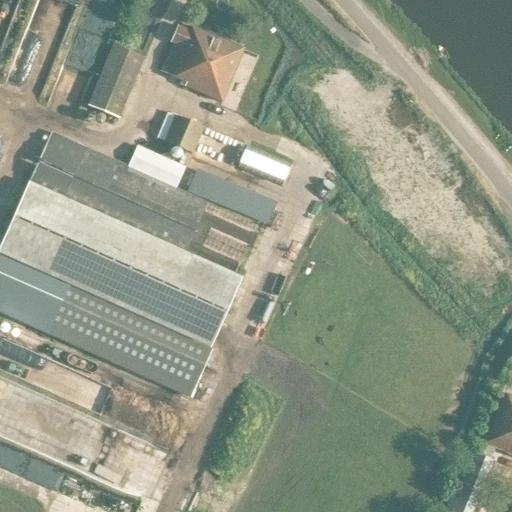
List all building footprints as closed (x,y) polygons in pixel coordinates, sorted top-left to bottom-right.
[(177,25),(159,71),(173,77),(172,78),(185,83),(184,88),(221,103),(243,48),(191,26),(189,30),(177,25)] [(113,44),(88,106),(120,119),(145,56),(113,44)] [(203,127),(174,115),(166,111),(155,138),(164,141),(192,154),(203,127)] [(138,146),(128,166),(51,132),(25,190),(181,260),(207,202),(174,187),(183,166),(163,158),(164,157),(138,146)] [(237,168),(281,188),(291,167),(247,146),(237,168)] [(267,226),(277,200),(198,168),(189,191),(252,217),(251,220),(267,226)] [(191,394),(210,354),(241,286),(181,260),(25,190),(24,190),(0,240),(0,309),(49,331),(191,394)] [(511,396),(506,394),(497,417),(485,445),(511,455),(511,396)] [(474,511),(495,461),(469,450),(445,511),(474,511)]
